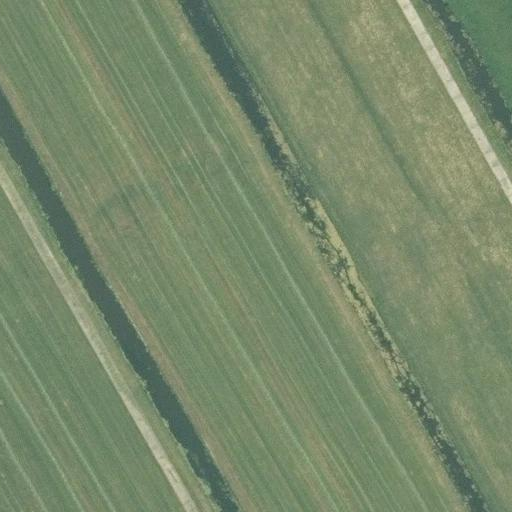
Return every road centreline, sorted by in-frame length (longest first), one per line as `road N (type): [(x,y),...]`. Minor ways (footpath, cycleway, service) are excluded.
road 1 (track): [(0,171),(194,511)]
road 2 (track): [(400,0),(511,199)]
